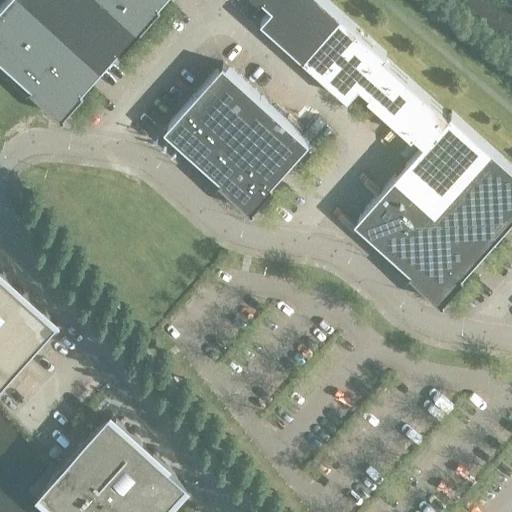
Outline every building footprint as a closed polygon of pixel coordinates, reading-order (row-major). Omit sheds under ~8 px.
[(100,67),(25,0),(3,0),(0,4),(0,55),(62,110),(100,67)] [(139,24),(112,0),(25,0),(100,67),(139,24)] [(160,0),(112,0),(139,24),(160,0)] [(266,0),(272,5),(261,18),(304,57),(344,13),(328,0),(266,0)] [(387,52),(344,13),(304,57),(348,96),(359,83),(391,112),(417,84),(384,55),(387,52)] [(223,60),(164,126),(251,203),(310,138),(223,60)] [(355,218),(441,295),(511,216),(511,163),(451,110),(449,113),(417,84),(391,112),(424,141),(355,218)] [(0,380),(1,379),(3,381),(42,337),(40,336),(56,318),(0,268),(0,380)] [(170,464),(111,411),(95,429),(93,427),(54,471),(56,472),(40,490),(64,511),(159,511),(186,482),(168,466),(170,464)]
